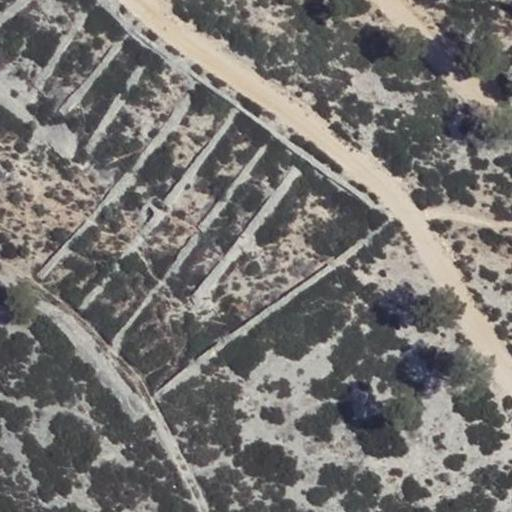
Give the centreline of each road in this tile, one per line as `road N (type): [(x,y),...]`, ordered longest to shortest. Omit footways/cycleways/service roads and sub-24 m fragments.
road 1 (track): [(511,379),(495,373),(421,234),(377,181),(140,0)]
road 2 (track): [(385,0),(511,130)]
road 3 (track): [(205,511),(142,384)]
